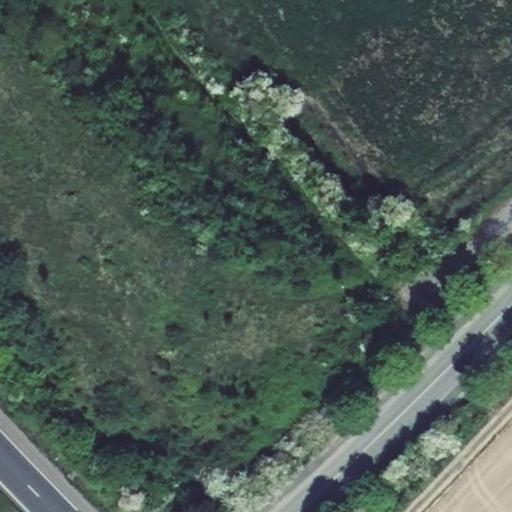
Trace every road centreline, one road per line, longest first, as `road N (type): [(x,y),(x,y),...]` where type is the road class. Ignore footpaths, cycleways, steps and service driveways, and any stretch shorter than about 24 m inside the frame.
road 1 (track): [(395,295),(139,0)]
road 2 (secondary): [(511,304),(297,511)]
road 3 (track): [(395,295),(511,205)]
road 4 (track): [(414,511),(511,410)]
